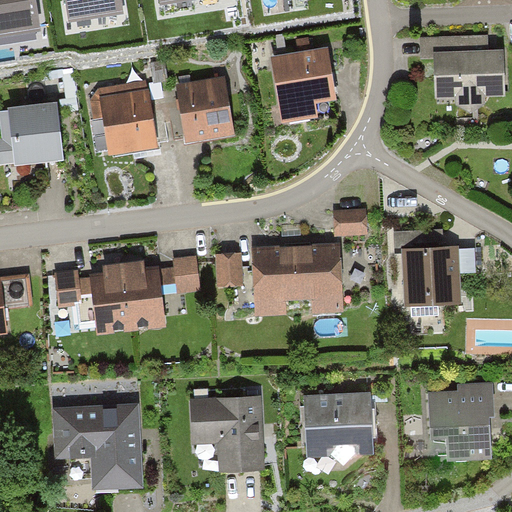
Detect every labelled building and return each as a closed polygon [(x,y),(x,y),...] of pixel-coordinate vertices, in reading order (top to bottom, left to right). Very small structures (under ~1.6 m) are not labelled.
[(0,0),(0,32),(38,27),(33,0),(0,0)] [(70,0),(73,18),(122,10),(120,0),(70,0)] [(494,37),(423,40),(424,64),(437,64),(438,99),(510,97),(508,53),(495,53),(494,37)] [(335,49),(276,57),(285,126),(321,121),(319,105),(342,102),(335,49)] [(229,77),(179,85),(188,141),(238,132),(229,77)] [(149,85),(101,94),(112,150),(160,141),(149,85)] [(63,105),(11,110),(17,164),(68,159),(63,105)] [(373,211),(335,213),(336,240),(374,238),(373,211)] [(446,230),(397,232),(398,256),(406,256),(409,309),(465,306),(463,275),(483,274),(482,251),(462,252),(462,247),(447,248),(446,230)] [(301,248),(303,303),(317,302),(317,314),(347,313),(344,247),(301,248)] [(301,248),(257,250),(260,317),(291,316),(290,303),(303,303),(301,248)] [(246,255),(222,256),(224,291),(248,290),(246,255)] [(161,269),(130,272),(136,333),(167,329),(163,293),(180,291),(180,296),(204,293),(200,257),(176,260),(178,275),(162,277),(161,269)] [(30,302),(28,268),(5,269),(7,303),(30,302)] [(130,272),(94,276),(94,284),(85,285),(83,271),(59,274),(63,310),(87,308),(86,301),(96,300),(100,336),(136,333),(130,272)] [(461,394),(431,396),(433,442),(452,441),(453,467),(495,465),(492,385),(461,387),(461,394)] [(266,396),(194,400),(196,446),(224,445),(225,474),(269,472),(266,396)] [(380,397),(309,400),(311,458),(382,455),(380,397)] [(144,406),(55,410),(58,461),(96,459),(98,495),(148,493),(144,406)]
